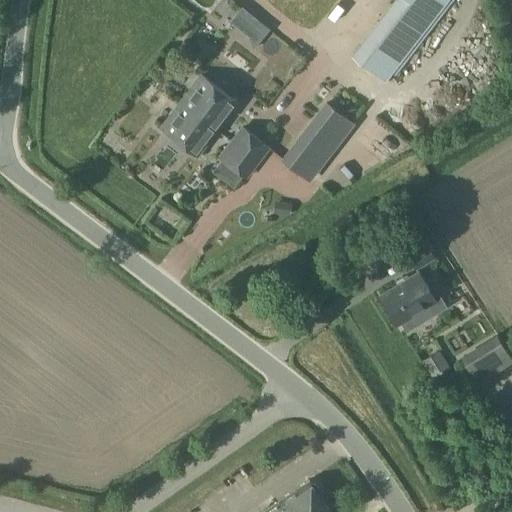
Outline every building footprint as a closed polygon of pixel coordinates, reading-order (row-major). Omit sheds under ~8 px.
[(391,0),(351,55),(384,78),(440,0),(391,0)] [(201,75),(161,126),(197,153),(236,102),(201,75)] [(436,99),(450,103),(455,80),(442,77),(436,99)] [(132,91),(144,99),(152,88),(140,80),(132,91)] [(326,103),(283,159),(309,178),(352,122),(326,103)] [(242,127),(220,156),(246,175),(268,146),(242,127)] [(426,244),(407,256),(415,269),(435,257),(426,244)] [(397,323),(400,321),(406,330),(431,315),(425,306),(435,300),(419,272),(380,295),(397,323)] [(478,384),(511,363),(511,356),(498,334),(461,357),(478,384)] [(330,511),(309,480),(261,511),(330,511)]
